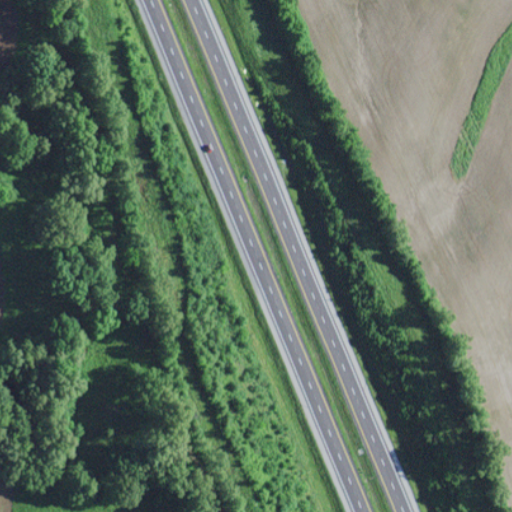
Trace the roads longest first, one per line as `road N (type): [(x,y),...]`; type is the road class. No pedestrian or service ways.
road 1 (motorway): [(148,0),(360,511)]
road 2 (motorway): [(404,511),(192,0)]
